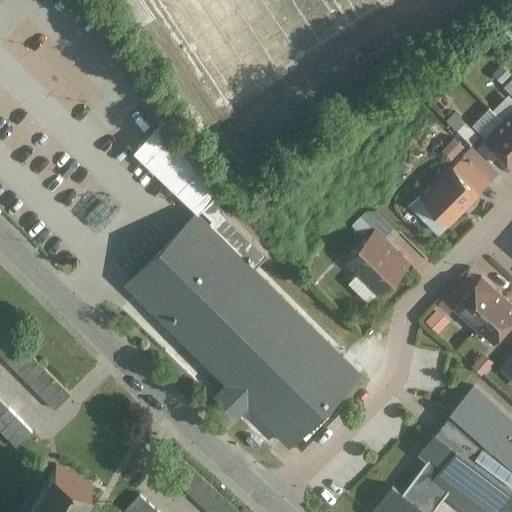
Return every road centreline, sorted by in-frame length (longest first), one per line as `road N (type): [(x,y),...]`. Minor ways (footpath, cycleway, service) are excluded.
road 1 (residential): [(274,504),(390,384),(412,304),(511,206)]
road 2 (residential): [(274,504),(0,236)]
